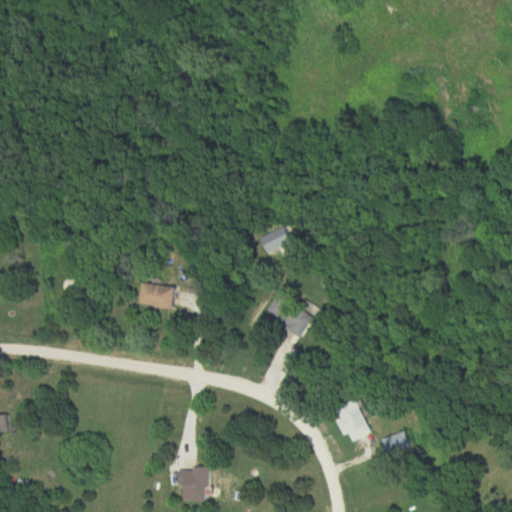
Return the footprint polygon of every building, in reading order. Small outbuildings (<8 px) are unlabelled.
[(266,239),(273,255),(299,244),(291,228),(266,239)] [(180,307),(180,287),(146,287),(145,307),(180,307)] [(320,319),(284,294),(272,312),(307,337),(320,319)] [(374,431),(356,401),(336,412),(354,442),(374,431)] [(389,454),(411,447),(406,432),(384,439),(389,454)] [(210,468),(181,467),(180,486),(185,486),(185,501),(209,502),(210,468)]
